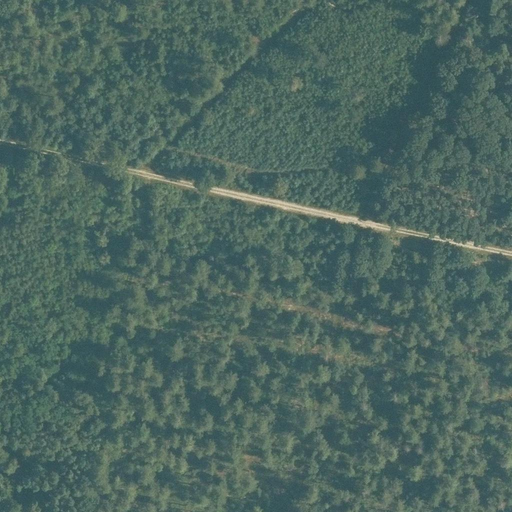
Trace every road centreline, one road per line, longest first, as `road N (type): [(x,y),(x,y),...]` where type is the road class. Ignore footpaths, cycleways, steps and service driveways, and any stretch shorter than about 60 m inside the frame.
road 1 (track): [(355,218),(0,141)]
road 2 (track): [(141,172),(140,234),(101,381)]
road 3 (track): [(511,254),(355,218)]
